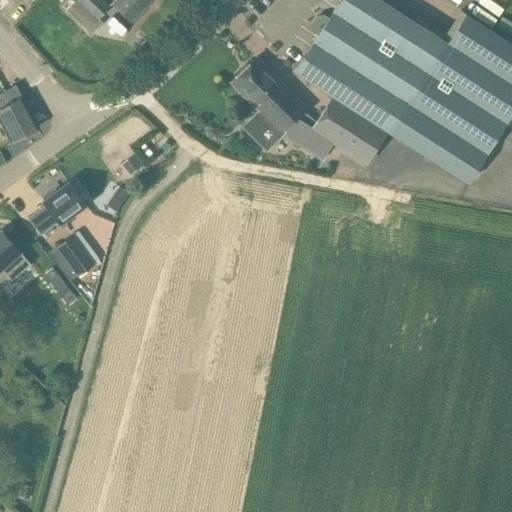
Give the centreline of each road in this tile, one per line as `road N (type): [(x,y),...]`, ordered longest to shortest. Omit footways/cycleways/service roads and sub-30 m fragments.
road 1 (residential): [(45,511),(122,231),(144,194),(199,149),(138,84)]
road 2 (residential): [(138,84),(227,0)]
